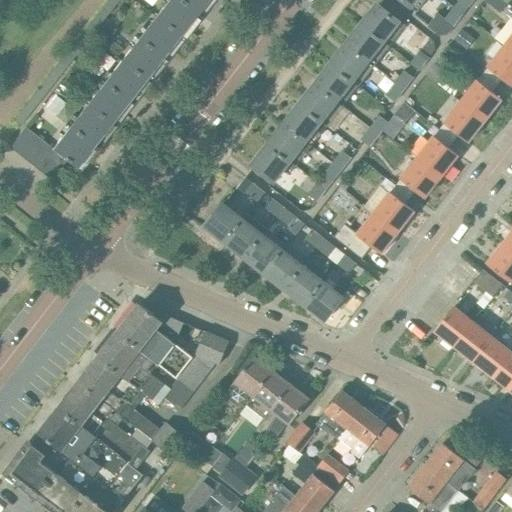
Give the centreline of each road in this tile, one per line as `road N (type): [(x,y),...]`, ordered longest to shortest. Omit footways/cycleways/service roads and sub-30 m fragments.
road 1 (unclassified): [(96,249),(290,0)]
road 2 (residential): [(511,144),(342,358)]
road 3 (residential): [(342,358),(96,249)]
road 4 (unclassified): [(0,367),(96,249)]
road 5 (residential): [(359,511),(444,402)]
road 6 (residential): [(96,249),(0,176)]
